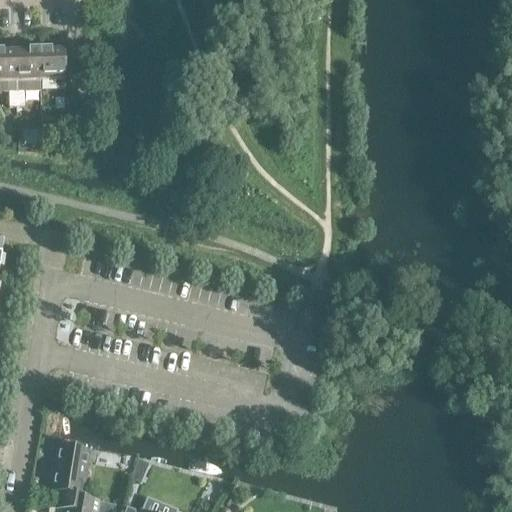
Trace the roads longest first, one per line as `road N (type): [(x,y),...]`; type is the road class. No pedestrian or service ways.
road 1 (unknown): [(328,233),(317,208),(251,151),(185,0)]
road 2 (residential): [(12,511),(51,287)]
